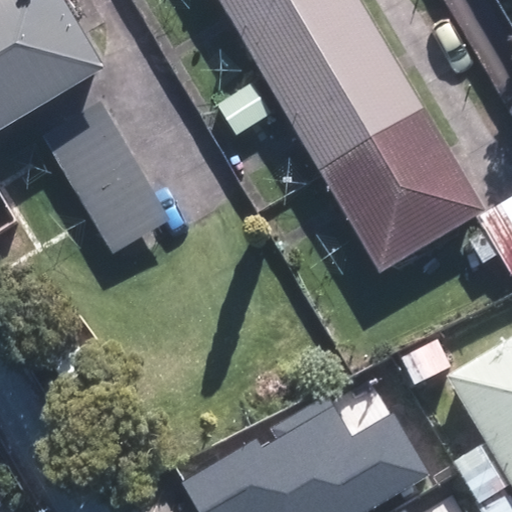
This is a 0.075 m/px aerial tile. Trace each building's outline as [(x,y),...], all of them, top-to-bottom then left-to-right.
[(55,0),(0,0),(0,117),(92,64),(55,0)] [(478,205),(357,0),(216,0),(372,266),(478,205)] [(272,126),(254,92),(222,109),(241,143),(272,126)] [(166,216),(94,96),(38,131),(108,249),(166,216)] [(511,190),(471,215),(508,276),(511,274),(511,190)] [(511,495),(511,328),(440,372),(511,495)] [(409,378),(444,361),(431,337),(396,355),(409,378)] [(371,380),(185,485),(200,511),(360,511),(426,475),(371,380)] [(481,511),(511,511),(511,501),(494,470),(467,486),(481,511)] [(443,511),(434,496),(406,511),(443,511)]
